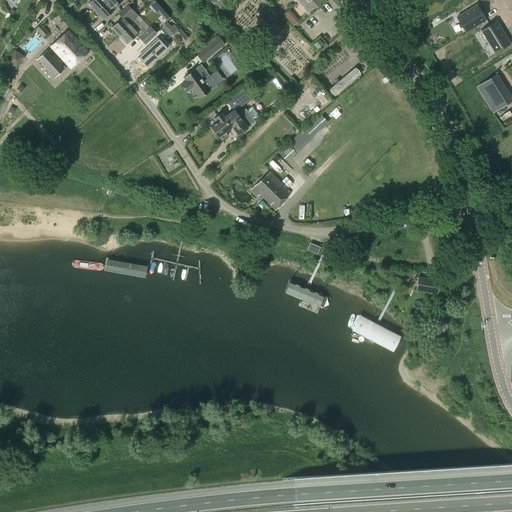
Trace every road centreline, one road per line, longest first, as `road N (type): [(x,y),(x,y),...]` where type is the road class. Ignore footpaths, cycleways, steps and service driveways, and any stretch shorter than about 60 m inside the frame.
road 1 (residential): [(470,208),(324,233),(222,206),(57,0)]
road 2 (motorway): [(511,480),(146,511)]
road 3 (secondary): [(470,208),(432,102),(365,17)]
road 4 (motorway): [(382,511),(511,503)]
